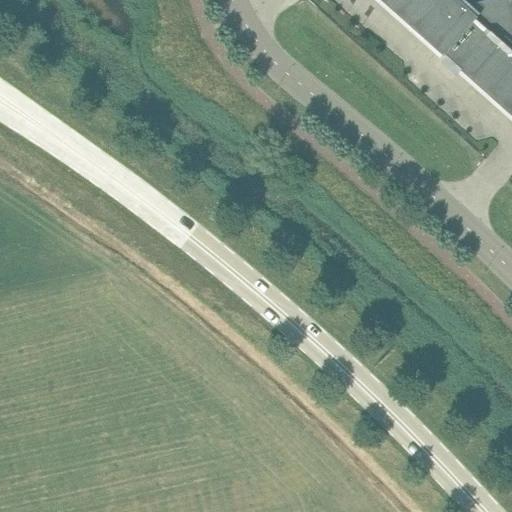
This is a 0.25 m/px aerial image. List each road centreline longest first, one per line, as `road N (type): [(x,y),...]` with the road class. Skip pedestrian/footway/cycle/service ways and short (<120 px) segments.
road 1 (secondary): [(483,511),(257,292),(0,101)]
road 2 (unclassified): [(511,255),(261,44),(237,0)]
road 3 (unknown): [(373,0),(511,127),(506,158),(460,207)]
